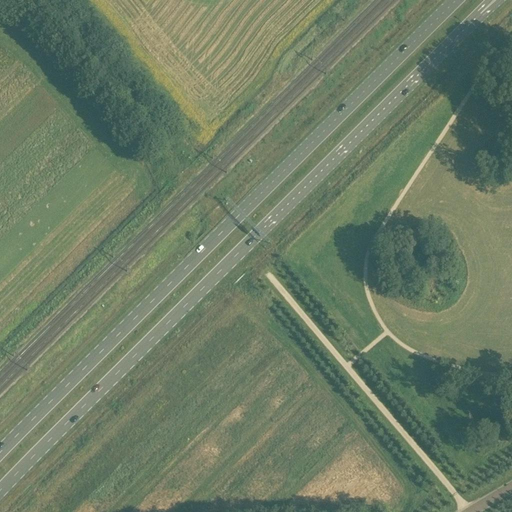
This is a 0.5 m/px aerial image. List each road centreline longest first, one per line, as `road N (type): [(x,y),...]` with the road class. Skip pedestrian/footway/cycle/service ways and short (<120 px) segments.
road 1 (primary): [(0,491),(480,13)]
road 2 (primary): [(456,0),(0,454)]
road 3 (track): [(267,272),(469,511)]
road 4 (track): [(23,0),(42,9),(166,152)]
